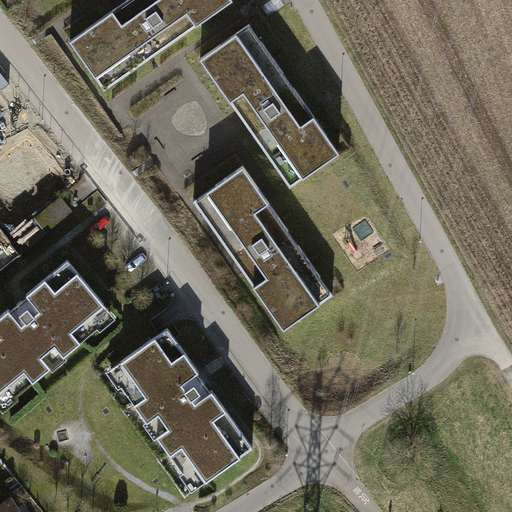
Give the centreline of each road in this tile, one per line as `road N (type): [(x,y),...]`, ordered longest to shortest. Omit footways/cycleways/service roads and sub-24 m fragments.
road 1 (residential): [(306,0),(462,295),(461,325),(443,363),(324,452)]
road 2 (residential): [(0,27),(324,452)]
